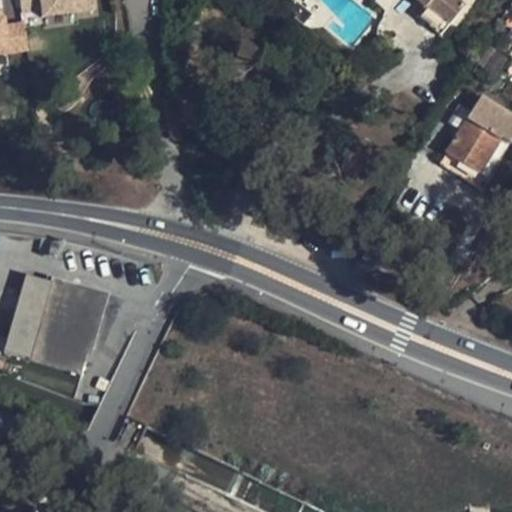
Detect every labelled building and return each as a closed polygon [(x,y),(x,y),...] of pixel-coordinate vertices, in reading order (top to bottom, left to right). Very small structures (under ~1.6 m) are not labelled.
[(19,0),(20,8),(41,5),(41,11),(90,6),(89,0),(19,0)] [(415,0),(425,7),(426,9),(428,6),(451,24),(466,6),(457,0),(415,0)] [(296,1),(287,13),(304,27),(313,15),(296,1)] [(441,36),(451,24),(428,6),(426,9),(425,7),(417,16),(441,36)] [(0,42),(20,39),(16,17),(0,20),(0,17),(0,42)] [(461,131),(440,165),(482,191),(511,143),(511,117),(481,98),(472,114),(461,131)] [(472,114),(461,107),(450,125),(461,131),(472,114)] [(10,349),(87,370),(108,292),(32,271),(10,349)]
